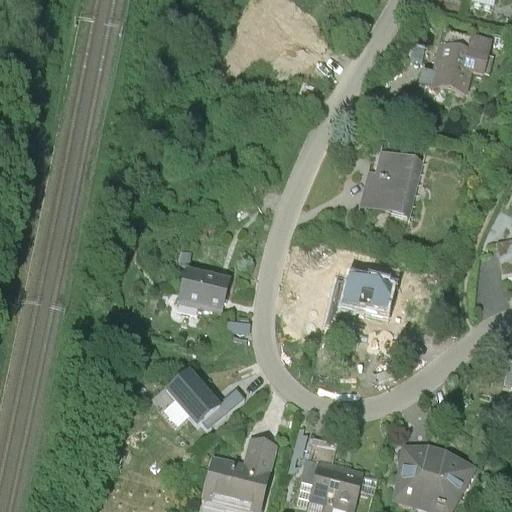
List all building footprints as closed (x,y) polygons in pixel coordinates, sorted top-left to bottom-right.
[(504,0),(466,0),(466,2),(494,8),(495,0),(499,0),(504,1),(504,0)] [(426,101),(464,111),(469,89),(481,92),(489,56),(468,50),(467,53),(439,46),(426,101)] [(364,186),(356,222),(407,233),(420,178),(375,167),(372,189),(364,186)] [(511,233),(506,245),(511,247),(511,260),(492,265),(498,297),(511,294),(511,233)] [(229,288),(184,278),(174,316),(218,326),(229,288)] [(511,367),(509,367),(499,408),(511,410),(511,367)] [(209,414),(187,389),(163,410),(195,446),(200,442),(205,447),(243,414),(228,398),(209,414)] [(240,481),(209,474),(200,511),(263,511),(275,464),(245,457),(240,481)] [(390,511),(460,511),(474,484),(443,468),(426,462),(399,465),(390,511)] [(354,511),(360,491),(316,481),(308,511),(354,511)]
